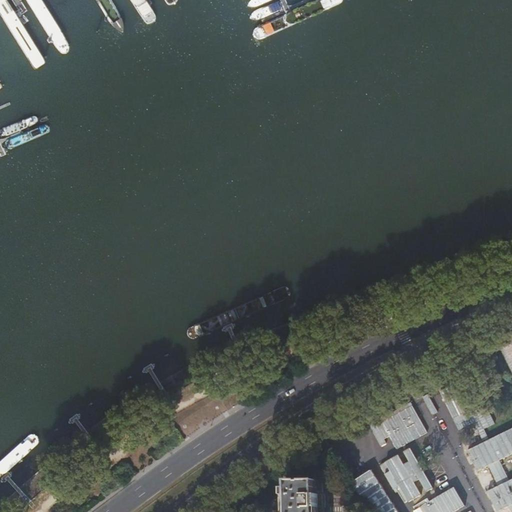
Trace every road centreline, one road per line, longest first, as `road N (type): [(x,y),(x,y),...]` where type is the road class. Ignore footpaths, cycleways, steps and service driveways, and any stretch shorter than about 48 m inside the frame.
road 1 (primary): [(511,284),(322,369),(106,511)]
road 2 (primary): [(173,511),(307,415),(511,309)]
